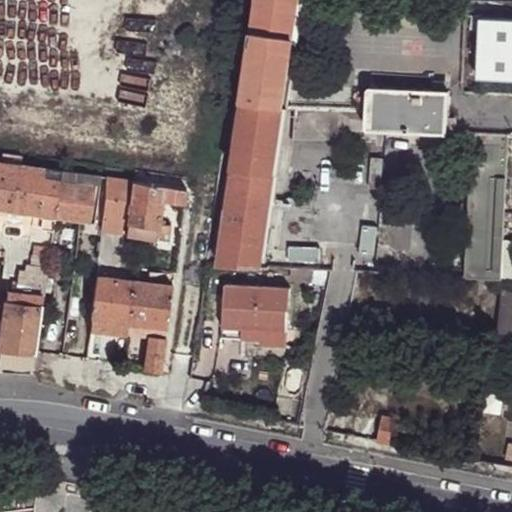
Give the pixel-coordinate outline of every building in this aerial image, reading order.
[(273,178),(297,0),(257,0),(234,172),(273,178)] [(511,19),(479,17),(476,77),(511,78),(511,19)] [(365,109),(365,127),(370,131),(446,134),(448,91),(374,87),(367,91),(365,109)] [(365,140),(365,127),(365,109),(298,105),(297,137),(365,140)] [(505,231),(507,137),(473,135),(467,278),(488,279),(502,280),(505,231)] [(44,171),(0,164),(0,208),(45,216),(56,217),(57,215),(61,186),(60,184),(62,173),(44,171)] [(221,266),(261,268),(273,178),(234,172),(221,266)] [(99,179),(83,176),(62,173),(60,184),(61,186),(57,215),(89,220),(92,191),(81,190),(82,183),(98,186),(99,179)] [(100,264),(120,266),(124,236),(131,183),(107,179),(97,263),(100,264)] [(131,183),(124,236),(156,239),(159,225),(162,202),(172,204),(183,206),(185,190),(131,183)] [(181,219),(183,206),(172,204),(170,218),(181,219)] [(43,232),(54,233),(56,217),(45,216),(43,232)] [(171,226),(159,225),(156,239),(170,241),(171,226)] [(34,267),(49,269),(50,257),(35,256),(34,267)] [(98,277),(135,283),(135,278),(137,269),(120,266),(100,264),(98,277)] [(15,283),(13,292),(10,292),(2,350),(38,354),(46,298),(49,269),(34,267),(30,267),(26,284),(15,283)] [(137,269),(135,278),(152,280),(153,271),(137,269)] [(308,283),(309,271),(286,269),(285,282),(308,283)] [(91,330),(128,336),(130,322),(135,283),(98,277),(91,330)] [(135,283),(130,322),(167,327),(173,288),(135,283)] [(264,330),(284,332),(286,289),(222,286),(220,327),(251,330),(249,340),(261,341),(263,340),(264,330)] [(511,295),(502,294),(494,336),(511,339),(511,295)] [(130,322),(128,336),(148,339),(166,340),(167,327),(130,322)] [(219,338),(249,340),(251,330),(220,327),(219,338)] [(283,347),(284,332),(264,330),(263,340),(261,341),(261,346),(283,347)] [(148,339),(144,371),(161,375),(166,340),(148,339)] [(0,359),(0,373),(34,375),(38,354),(2,350),(0,359)] [(393,445),(398,421),(384,418),(380,443),(393,445)] [(138,511),(141,497),(108,490),(106,511),(138,511)]
